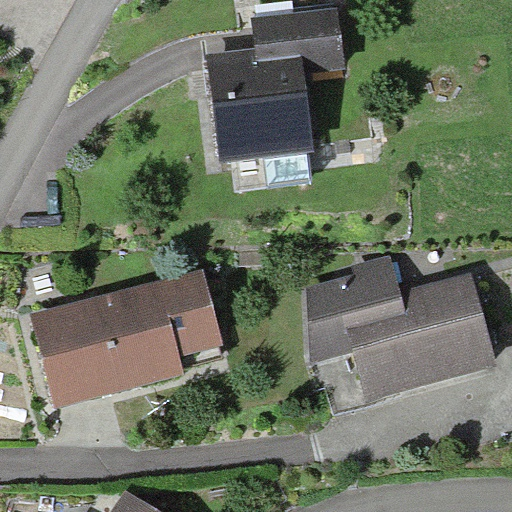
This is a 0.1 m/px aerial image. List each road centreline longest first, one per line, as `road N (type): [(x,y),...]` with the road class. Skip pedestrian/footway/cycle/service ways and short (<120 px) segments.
road 1 (residential): [(0,185),(102,0)]
road 2 (residential): [(353,511),(511,501)]
